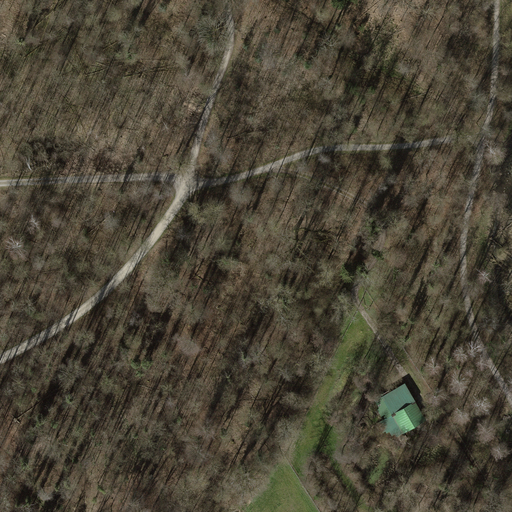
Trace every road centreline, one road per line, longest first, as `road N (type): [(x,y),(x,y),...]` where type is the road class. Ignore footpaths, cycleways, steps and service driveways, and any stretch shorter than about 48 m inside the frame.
road 1 (track): [(482,134),(306,153),(215,183),(0,182)]
road 2 (track): [(0,359),(74,319),(132,263),(178,201),(234,29),(227,0)]
road 3 (track): [(272,166),(382,211),(394,245),(385,336),(405,384)]
road 4 (track): [(511,403),(476,336),(461,269),(482,134)]
road 5 (track): [(496,0),(482,134)]
